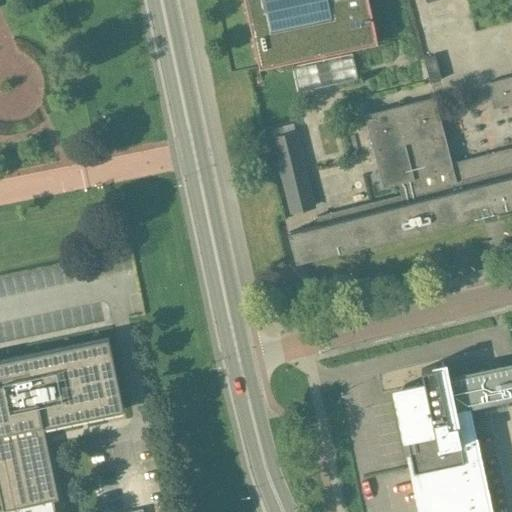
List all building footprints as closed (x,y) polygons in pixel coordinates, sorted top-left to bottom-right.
[(244,0),(259,68),(378,43),(368,0),(244,0)] [(357,79),(352,53),(292,66),(298,92),(357,79)] [(511,75),(488,82),(494,107),(511,102),(511,146),(452,161),(435,95),(363,113),(382,184),(397,180),(400,193),(316,214),(318,223),(288,230),(296,259),(511,204),(511,75)] [(296,131),(271,137),(281,177),(306,171),(296,131)] [(0,497),(2,508),(52,498),(52,499),(58,498),(43,426),(123,409),(108,337),(0,359),(0,497)] [(489,511),(467,405),(506,397),(500,367),(447,378),(443,361),(441,362),(442,365),(436,367),(436,366),(421,369),(424,383),(418,384),(418,383),(416,383),(417,385),(404,387),(404,386),(402,386),(405,398),(398,400),(410,455),(417,454),(429,511),(489,511)] [(57,511),(58,510),(55,510),(52,499),(52,498),(2,508),(0,508),(0,511),(57,511)]
